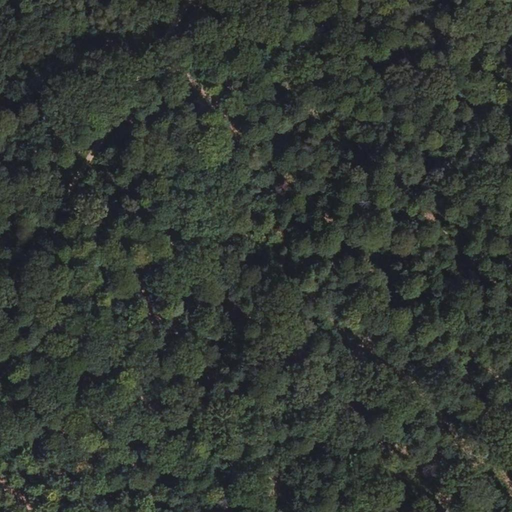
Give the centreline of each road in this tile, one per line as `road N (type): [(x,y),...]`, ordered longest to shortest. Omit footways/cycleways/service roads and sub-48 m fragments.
road 1 (track): [(191,0),(0,305)]
road 2 (track): [(286,0),(511,204)]
